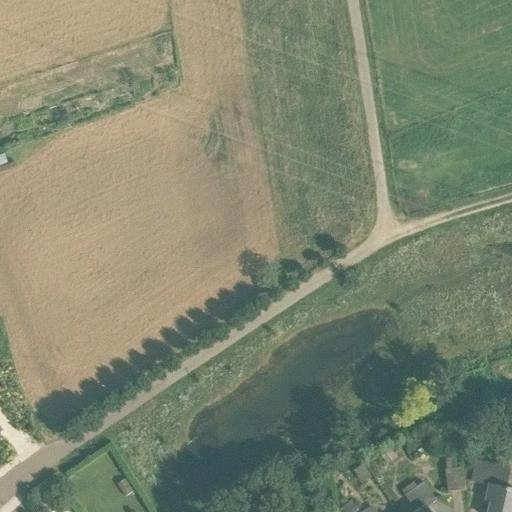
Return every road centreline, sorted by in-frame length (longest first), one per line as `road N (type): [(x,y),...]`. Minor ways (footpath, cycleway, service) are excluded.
road 1 (track): [(39,468),(373,243),(385,222),(353,0)]
road 2 (track): [(385,222),(405,226),(511,196)]
